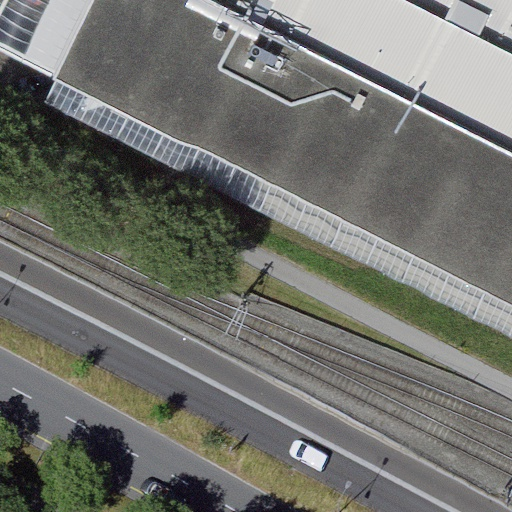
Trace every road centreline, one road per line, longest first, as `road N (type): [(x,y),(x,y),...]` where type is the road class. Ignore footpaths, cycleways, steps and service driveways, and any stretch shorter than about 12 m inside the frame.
road 1 (primary): [(442,511),(0,276)]
road 2 (primary): [(0,386),(233,511)]
